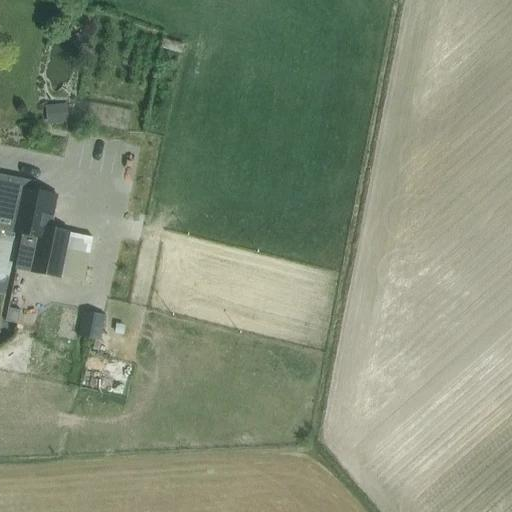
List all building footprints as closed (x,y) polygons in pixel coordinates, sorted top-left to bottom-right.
[(46,107),(48,123),(67,121),(65,105),(46,107)] [(0,200),(1,201),(0,207),(0,213),(15,216),(12,232),(22,234),(15,269),(83,282),(93,237),(71,232),(71,231),(50,228),(56,195),(21,188),(22,182),(4,178),(5,176),(0,174),(0,200)] [(9,309),(6,322),(17,324),(20,311),(9,309)] [(79,337),(101,341),(105,315),(84,311),(79,337)] [(59,382),(66,347),(48,344),(41,378),(59,382)]
